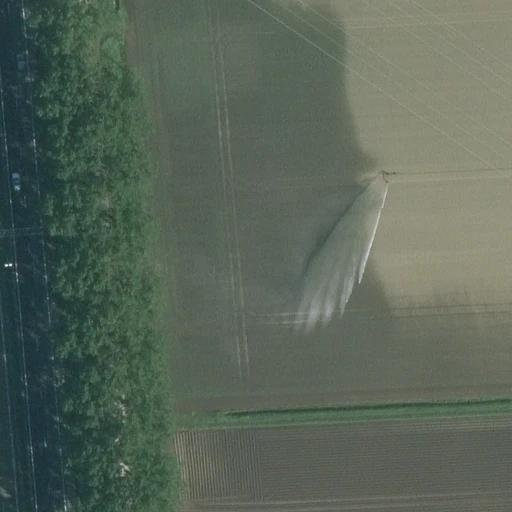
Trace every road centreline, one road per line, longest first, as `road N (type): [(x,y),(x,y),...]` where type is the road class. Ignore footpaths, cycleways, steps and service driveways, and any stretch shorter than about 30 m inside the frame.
road 1 (motorway): [(57,511),(14,0)]
road 2 (unclassified): [(121,511),(80,0)]
